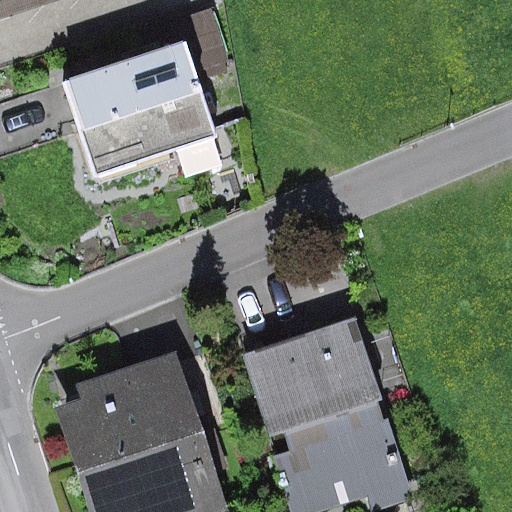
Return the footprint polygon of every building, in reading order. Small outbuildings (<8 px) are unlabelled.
[(0,0),(0,12),(34,0),(0,0)] [(187,48),(68,85),(105,204),(224,167),(187,48)] [(136,360),(173,350),(164,315),(127,324),(136,360)] [(349,328),(243,365),(267,431),(280,426),(292,458),(275,464),(291,511),(323,511),(404,484),(349,328)] [(209,511),(164,376),(57,411),(90,511),(209,511)]
